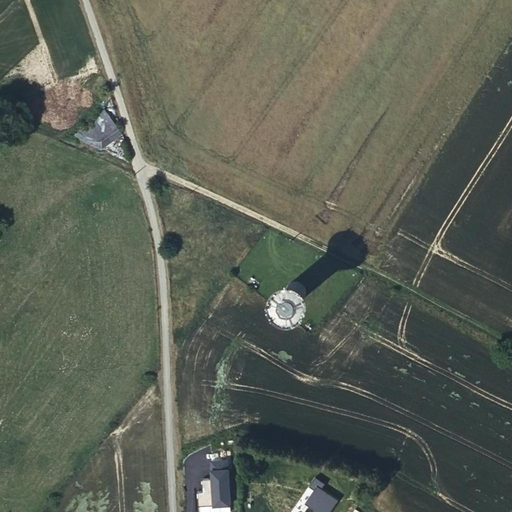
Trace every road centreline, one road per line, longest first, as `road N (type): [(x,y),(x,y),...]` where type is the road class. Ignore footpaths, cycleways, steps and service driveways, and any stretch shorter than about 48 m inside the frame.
road 1 (unclassified): [(171,511),(160,272),(142,185),(79,0)]
road 2 (track): [(511,342),(134,162)]
